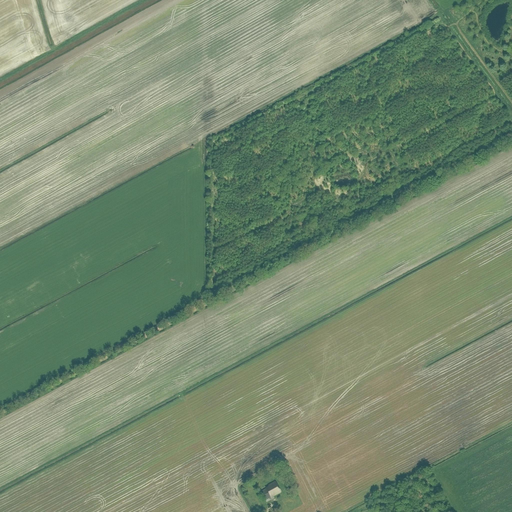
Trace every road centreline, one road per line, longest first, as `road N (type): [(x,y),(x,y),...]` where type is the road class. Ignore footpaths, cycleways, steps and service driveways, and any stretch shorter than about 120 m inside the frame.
road 1 (track): [(511,117),(496,98),(389,152),(371,158),(349,148),(326,161)]
road 2 (track): [(166,0),(0,92)]
